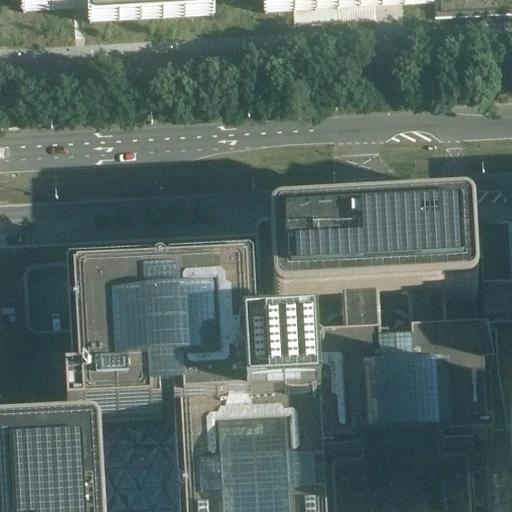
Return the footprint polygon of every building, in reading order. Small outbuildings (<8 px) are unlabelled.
[(20,0),(22,19),(77,17),(89,16),(90,31),(215,25),(214,3),(259,0),(263,0),(264,22),(435,13),(434,0),(20,0)] [(511,17),(511,0),(434,0),(435,13),(436,22),(511,17)] [(0,511),(174,511),(171,448),(73,453),(64,289),(257,279),(260,347),(323,344),(323,348),(479,340),(476,300),(475,300),(469,211),(51,233),(51,238),(0,240),(0,511)] [(511,285),(511,277),(509,227),(478,228),(482,287),(511,285)] [(511,447),(510,437),(503,438),(501,426),(502,426),(503,425),(504,424),(505,423),(505,422),(505,421),(505,420),(504,419),(503,418),(502,417),(501,417),(499,417),(487,342),(400,346),(401,356),(399,357),(399,356),(398,355),(397,354),(396,353),(395,353),(393,353),(392,354),(391,354),(391,355),(391,356),(391,357),(388,357),(388,347),(256,355),(252,286),(249,282),(71,292),(67,296),(71,354),(73,401),(66,401),(68,438),(152,434),(152,432),(153,432),(153,424),(173,423),(176,468),(178,511),(324,511),(324,510),(315,510),(315,498),(324,498),(322,465),(358,463),(362,458),(362,453),(390,451),(391,452),(391,453),(391,454),(392,455),(393,455),(395,455),(405,455),(407,454),(408,453),(409,452),(409,450),(438,449),(438,454),(439,458),(471,456),(475,452),(475,449),(492,448),(511,447)]
